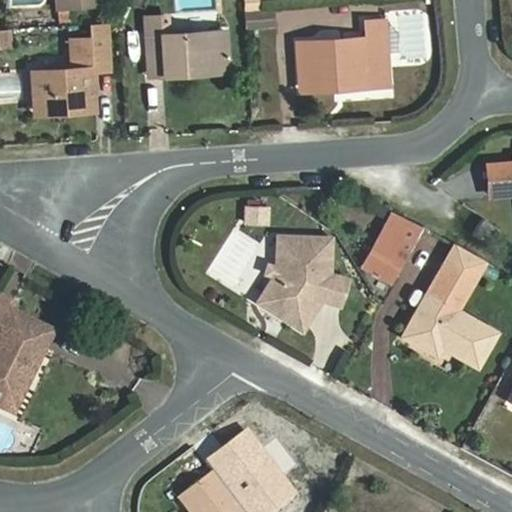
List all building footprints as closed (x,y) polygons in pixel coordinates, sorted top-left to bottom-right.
[(57,0),(57,11),(99,8),(98,0),(57,0)] [(275,29),(274,12),(245,15),(247,32),(275,29)] [(184,67),(228,65),(226,29),(171,31),(169,14),(148,16),(153,68),(163,68),(163,77),(185,76),(184,67)] [(367,38),(297,42),(300,82),(333,80),(334,91),(392,87),(388,20),(366,21),(367,38)] [(29,73),(30,106),(73,105),(73,114),(94,113),(93,67),(109,66),(107,24),(87,26),(87,38),(69,41),(70,69),(29,73)] [(229,73),(228,65),(184,67),(185,76),(229,73)] [(154,77),(163,77),(163,68),(153,68),(154,77)] [(300,82),(300,93),(334,91),(333,80),(300,82)] [(73,105),(30,106),(31,116),(73,114),(73,105)] [(511,158),(493,160),(496,198),(511,197),(511,158)] [(241,202),(240,223),(266,225),(267,205),(241,202)] [(423,232),(395,217),(368,264),(396,280),(423,232)] [(503,229),(485,217),(474,235),(492,247),(503,229)] [(232,229),(206,273),(232,288),(257,244),(232,229)] [(326,244),(273,242),(272,278),(253,307),(298,335),(316,306),(325,293),(325,280),(326,244)] [(455,246),(448,260),(477,277),(485,263),(455,246)] [(477,277),(448,260),(404,337),(443,360),(448,352),(481,371),(501,335),(458,310),(477,277)] [(334,311),(342,285),(325,280),(325,293),(316,306),(334,311)] [(0,408),(3,410),(18,382),(28,387),(57,330),(13,307),(16,300),(0,292),(0,408)] [(18,382),(3,410),(13,416),(28,387),(18,382)] [(321,453),(295,497),(313,508),(340,464),(321,453)] [(243,511),(216,476),(180,503),(186,511),(243,511)]
